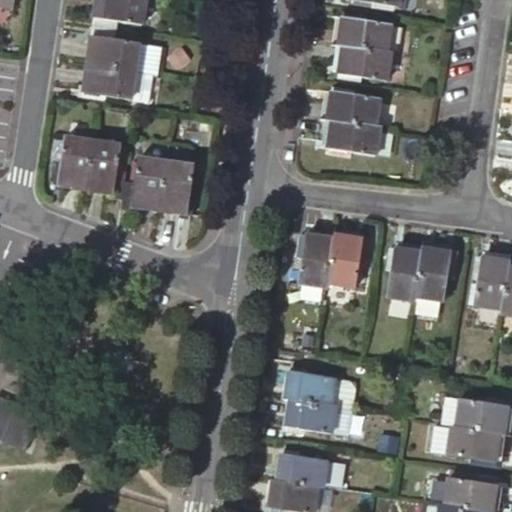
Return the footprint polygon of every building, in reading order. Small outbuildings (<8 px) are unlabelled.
[(0,0),(0,8),(11,11),(12,0),(0,0)] [(146,0),(95,0),(92,23),(114,27),(114,22),(143,27),(146,0)] [(347,0),(346,6),(368,9),(369,5),(397,9),(398,0),(347,0)] [(390,28),(362,23),(362,19),(340,15),(335,47),(340,48),(385,55),(390,28)] [(114,27),(92,23),(91,28),(113,32),(114,27)] [(113,32),(91,28),(90,34),(112,37),(113,32)] [(140,46),(112,42),(112,37),(90,34),(85,66),(136,74),(140,46)] [(385,55),(340,48),(335,80),(357,84),(358,79),(386,84),(390,56),(385,55)] [(136,74),(85,66),(80,98),(103,101),(103,97),(131,101),(136,74)] [(378,102),(350,98),(351,93),(329,90),(324,122),(328,122),(374,130),(378,102)] [(374,130),(328,122),(323,155),(346,158),(346,154),(374,158),(379,130),(374,130)] [(84,191),(91,141),(63,137),(59,165),(55,165),(52,187),(84,191)] [(115,173),(119,145),(91,141),(84,191),(116,196),(119,174),(115,173)] [(158,212),(164,162),(137,158),(133,186),(128,185),(125,208),(158,212)] [(188,194),(192,165),(164,162),(158,212),(190,217),(193,194),(188,194)] [(125,174),(119,174),(116,196),(116,200),(121,201),(123,185),(125,174)] [(128,185),(123,185),(121,201),(120,211),(125,212),(125,208),(128,185)] [(325,287),(332,242),(300,237),(296,259),(301,260),(296,288),(324,292),(325,287)] [(361,264),(365,242),(333,237),(332,242),(325,287),(352,291),(357,263),(361,264)] [(413,299),(420,254),(388,249),(385,271),(389,272),(385,300),(412,304),(413,299)] [(453,254),(421,249),(420,254),(413,299),(416,300),(438,303),(441,303),(445,275),(450,276),(453,254)] [(469,308),(501,313),(508,267),(509,262),(477,257),(473,281),(477,282),(476,285),(473,285),(469,308)] [(511,267),(508,267),(501,313),(501,318),(511,319),(511,267)] [(438,303),(416,300),(414,315),(436,318),(438,303)] [(334,381),(286,375),(282,403),(287,403),(330,409),(334,381)] [(349,383),(334,381),(330,409),(335,410),(345,411),(349,383)] [(0,394),(0,438),(20,447),(36,410),(10,399),(0,394)] [(454,428),(458,400),(443,398),(439,425),(449,427),(454,428)] [(509,403),(486,399),(486,404),(458,400),(454,428),(499,434),(504,435),(509,403)] [(330,409),(287,403),(283,431),(331,438),(335,410),(330,409)] [(345,411),(335,410),(331,438),(347,440),(351,412),(345,411)] [(448,430),(432,427),(429,452),(445,455),(448,430)] [(499,434),(454,428),(449,427),(448,430),(445,455),(473,459),(472,463),(495,466),(499,434)] [(328,462),(280,454),(276,482),(319,489),(324,490),(324,486),(328,463),(328,462)] [(340,489),(344,466),(328,463),(324,486),(340,489)] [(448,467),(446,479),(475,483),(475,479),(476,471),(448,467)] [(493,511),(497,482),(475,479),(475,483),(446,479),(442,507),(478,511),(493,511)] [(315,511),(319,489),(276,482),(271,481),(266,509),(286,511),(315,511)]
